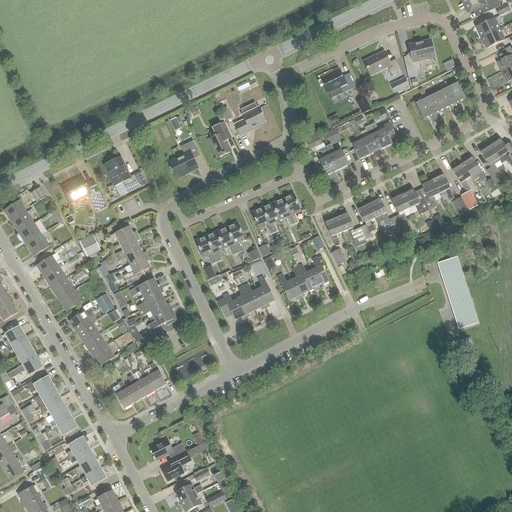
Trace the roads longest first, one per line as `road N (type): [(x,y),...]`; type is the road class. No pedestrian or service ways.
road 1 (residential): [(300,172),(318,200),(474,123),(483,100),(447,28),(430,18),(372,32),(280,77)]
road 2 (unclassified): [(0,187),(268,55)]
road 3 (residential): [(113,438),(0,245)]
road 4 (residential): [(240,367),(165,232),(166,210),(177,202)]
road 5 (residential): [(240,367),(410,285)]
road 6 (residential): [(177,202),(186,223),(300,172)]
road 7 (residential): [(113,438),(240,367)]
road 8 (unclassified): [(268,55),(382,0)]
road 9 (residential): [(177,202),(284,144)]
